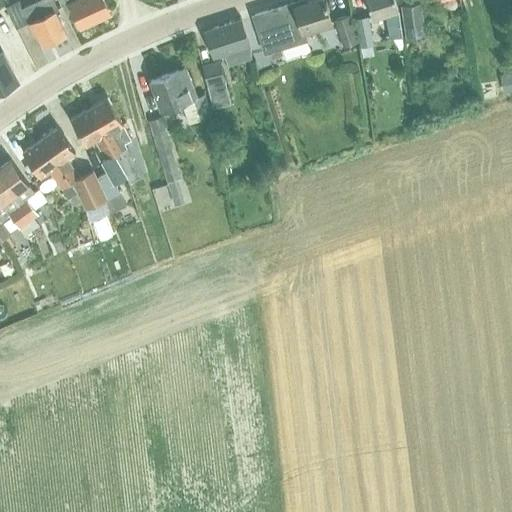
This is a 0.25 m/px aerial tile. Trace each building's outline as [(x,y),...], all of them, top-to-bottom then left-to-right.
[(18,2),(6,8),(16,28),(29,22),(30,26),(34,34),(37,33),(43,45),(66,35),(55,10),(57,8),(53,0),(40,0),(36,2),(22,8),(18,2)] [(59,0),(62,6),(69,2),(81,27),(112,12),(105,0),(59,0)] [(332,22),(326,5),(327,5),(326,1),(325,2),(324,0),(308,0),(296,4),(295,1),(253,14),(260,37),(265,53),(282,47),(307,39),(304,31),(332,22)] [(395,0),(367,0),(373,18),(386,13),(389,37),(392,37),(402,36),(399,9),(395,0)] [(402,4),(407,36),(425,33),(421,2),(402,4)] [(356,39),(347,12),(333,17),(342,45),(356,39)] [(368,17),(356,19),(361,47),(373,45),(368,17)] [(223,54),(251,45),(242,18),(205,30),(214,57),(223,54)] [(251,45),(223,54),(227,64),(251,57),(251,45)] [(0,88),(16,80),(9,67),(2,52),(0,52),(0,88)] [(221,61),(204,65),(214,108),(231,104),(221,61)] [(185,67),(151,80),(162,111),(182,103),(190,123),(191,122),(204,118),(213,114),(205,95),(196,98),(191,85),(185,67)] [(108,96),(89,107),(116,153),(114,155),(126,176),(129,182),(142,175),(126,147),(125,148),(122,143),(131,137),(123,123),(108,96)] [(89,107),(71,118),(87,144),(96,139),(107,158),(102,161),(108,171),(97,177),(102,186),(105,199),(107,198),(120,192),(115,182),(126,176),(114,155),(116,153),(89,107)] [(431,113),(424,109),(420,116),(427,120),(431,113)] [(182,183),(169,140),(161,116),(149,119),(157,143),(168,179),(170,187),(182,183)] [(58,126),(41,139),(71,182),(77,192),(85,207),(90,219),(109,211),(105,199),(102,186),(97,177),(95,170),(80,175),(67,157),(76,151),(58,126)] [(71,182),(41,139),(24,151),(41,176),(50,170),(70,198),(77,192),(71,182)] [(12,159),(0,167),(0,177),(19,204),(18,205),(29,220),(29,221),(34,229),(40,225),(35,217),(39,214),(36,210),(48,201),(39,189),(35,192),(12,159)] [(19,204),(0,177),(0,216),(0,234),(3,239),(12,233),(2,218),(10,213),(20,228),(25,235),(34,229),(29,221),(29,220),(18,205),(19,204)] [(50,202),(61,195),(52,182),(41,189),(50,202)]
